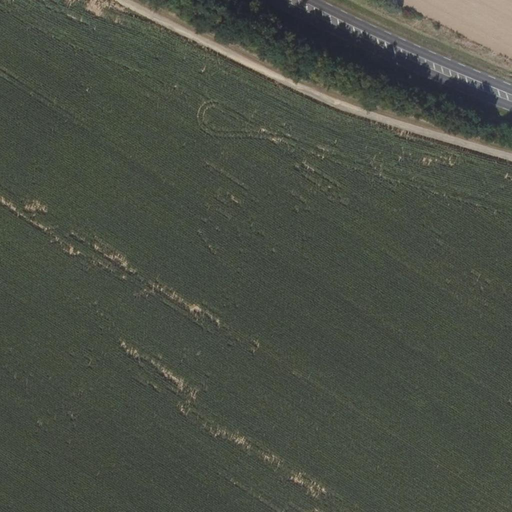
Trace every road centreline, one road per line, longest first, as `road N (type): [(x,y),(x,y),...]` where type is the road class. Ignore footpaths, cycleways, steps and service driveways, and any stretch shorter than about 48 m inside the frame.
road 1 (track): [(110,0),(249,73),(511,161)]
road 2 (primary): [(292,0),(511,98)]
